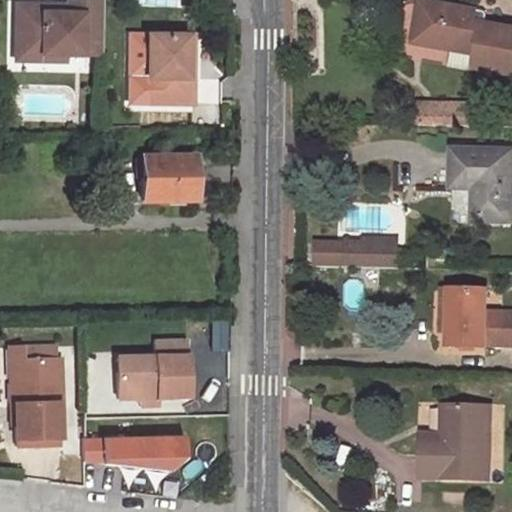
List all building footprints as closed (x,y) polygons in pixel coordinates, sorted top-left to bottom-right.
[(68,14),(42,14),(42,12),(18,11),(17,49),(41,49),(41,55),(66,55),(81,55),(87,49),(103,49),(104,0),(94,0),(68,0),(68,7),(68,14)] [(423,40),(430,0),(428,0),(419,0),(412,38),(423,40)] [(487,12),(430,0),(423,40),(454,46),(451,64),(474,68),(475,63),(511,70),(511,28),(485,23),(487,12)] [(42,14),(68,14),(68,7),(18,6),(18,11),(42,12),(42,14)] [(150,35),(150,104),(195,104),(195,76),(188,76),(189,35),(150,35)] [(41,49),(17,49),(17,60),(66,61),(66,55),(41,55),(41,49)] [(422,125),(456,126),(456,104),(422,104),(422,125)] [(456,104),(456,126),(469,126),(468,104),(456,104)] [(511,151),(456,150),(454,188),(476,189),(477,220),(511,220),(511,151)] [(193,158),(142,159),(143,202),(195,201),(193,158)] [(317,244),(316,267),(406,268),(406,248),(399,248),(399,245),(317,244)] [(490,293),(447,291),(445,314),(454,314),(452,333),(452,347),(489,350),(489,348),(511,348),(511,316),(490,315),(490,293)] [(445,314),(444,333),(452,333),(454,314),(445,314)] [(154,353),(186,352),(186,337),(154,338),(154,353)] [(139,396),(156,395),(188,394),(186,352),(154,353),(116,354),(118,397),(139,396)] [(15,402),(17,445),(62,443),(58,354),(19,356),(21,401),(15,402)] [(156,395),(139,396),(140,404),(156,404),(156,395)] [(493,410),(447,409),(445,446),(426,445),(425,479),(492,482),(493,410)] [(178,434),(78,436),(78,468),(178,466),(178,434)]
